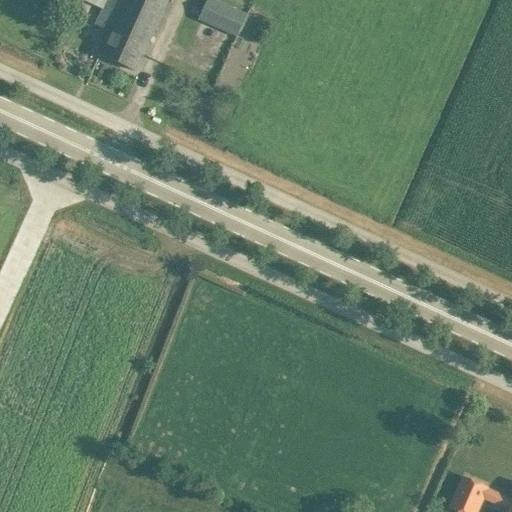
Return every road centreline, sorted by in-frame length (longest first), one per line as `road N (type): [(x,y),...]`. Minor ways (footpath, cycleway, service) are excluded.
road 1 (unclassified): [(511,386),(0,149)]
road 2 (primary): [(511,345),(0,109)]
road 3 (unclassified): [(511,305),(0,71)]
